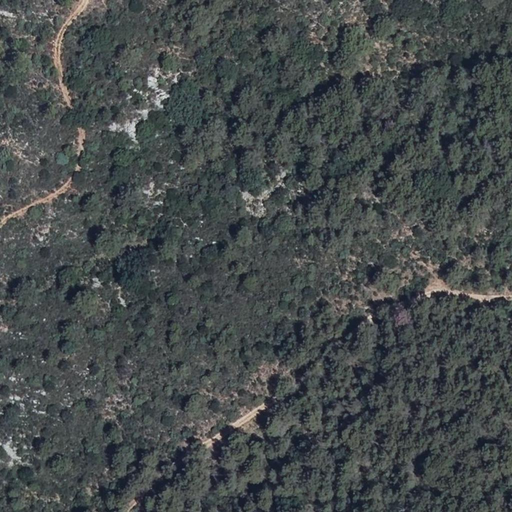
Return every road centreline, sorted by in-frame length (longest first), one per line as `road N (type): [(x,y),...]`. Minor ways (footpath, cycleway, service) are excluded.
road 1 (track): [(511,296),(418,300),(359,331),(277,399),(180,460),(128,511)]
road 2 (track): [(0,225),(63,186),(83,123),(61,69),(63,14),(89,0)]
